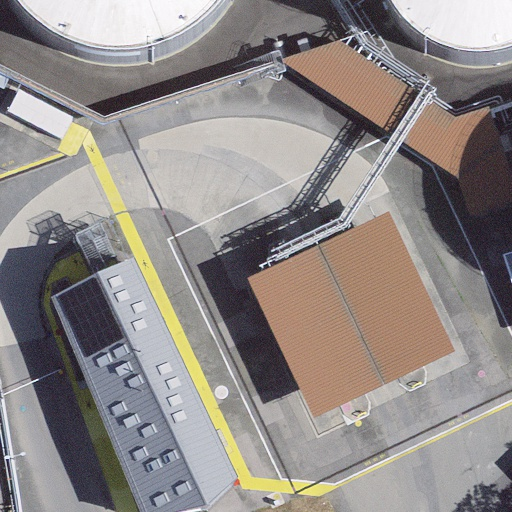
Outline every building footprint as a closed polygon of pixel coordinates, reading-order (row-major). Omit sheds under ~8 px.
[(5,0),(23,26),(56,51),(96,64),(135,62),(171,49),(201,26),(218,0),(5,0)] [(511,0),(371,0),(372,1),(398,46),(441,71),(492,76),(511,65),(511,0)] [(327,31),(301,72),(389,128),(416,87),(327,31)] [(466,211),(510,202),(489,101),(412,117),(423,172),(457,165),(466,211)] [(457,352),(390,212),(248,278),(315,419),(457,352)] [(132,257),(51,296),(140,511),(184,511),(208,508),(238,474),(132,257)]
